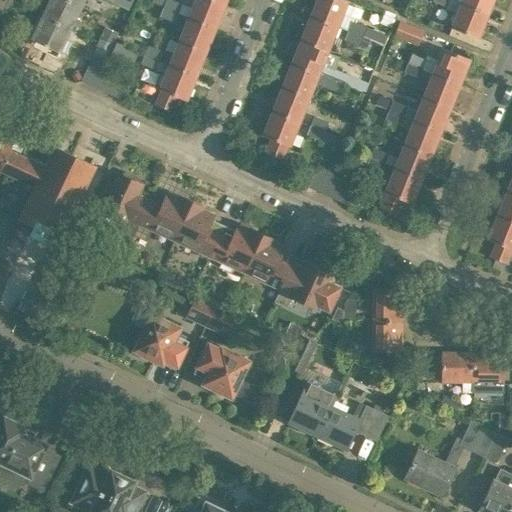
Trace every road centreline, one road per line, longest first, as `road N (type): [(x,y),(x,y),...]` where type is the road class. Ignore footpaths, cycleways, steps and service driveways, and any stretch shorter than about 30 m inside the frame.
road 1 (unclassified): [(372,511),(0,333)]
road 2 (residential): [(422,262),(196,158)]
road 3 (residential): [(422,262),(511,41)]
road 4 (residential): [(196,158),(0,66)]
road 5 (residential): [(196,158),(262,0)]
